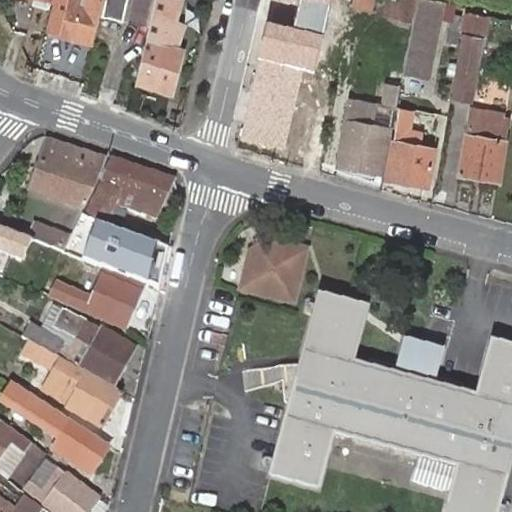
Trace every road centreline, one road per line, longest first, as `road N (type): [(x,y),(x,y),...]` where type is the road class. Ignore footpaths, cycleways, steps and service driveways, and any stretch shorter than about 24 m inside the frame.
road 1 (residential): [(134,511),(213,165)]
road 2 (tertiary): [(213,165),(511,245)]
road 3 (tertiary): [(27,103),(213,165)]
road 4 (residential): [(251,0),(213,165)]
